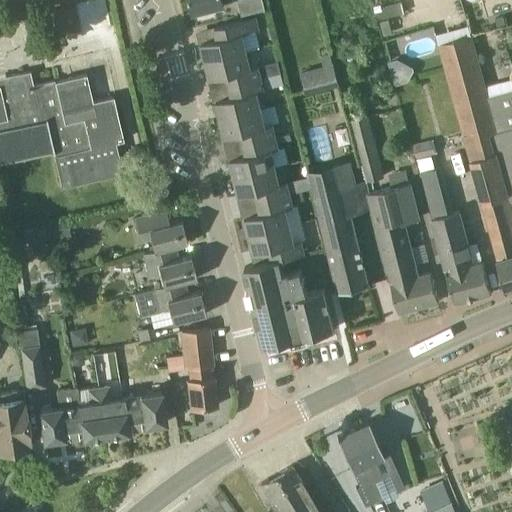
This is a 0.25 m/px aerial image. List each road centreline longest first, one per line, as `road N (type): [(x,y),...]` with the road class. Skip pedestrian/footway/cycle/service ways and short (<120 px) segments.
road 1 (residential): [(268,426),(159,0)]
road 2 (tertiary): [(268,426),(511,311)]
road 3 (tertiary): [(145,511),(268,426)]
